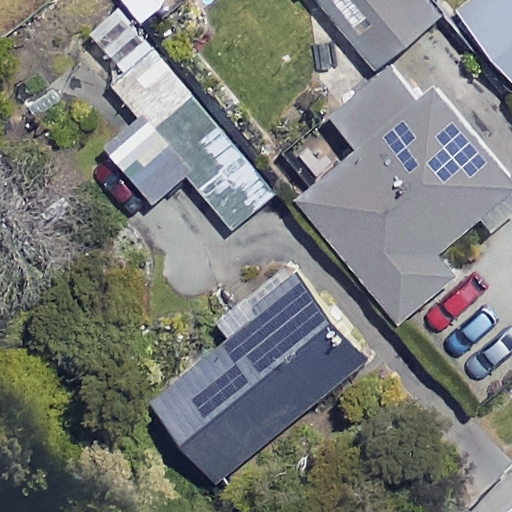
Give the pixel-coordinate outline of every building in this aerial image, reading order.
[(435,14),(423,0),(330,0),(382,60),(435,14)] [(511,0),(472,0),(465,6),(511,61),(511,0)] [(511,109),(445,28),(325,126),(351,159),(308,194),(407,315),(461,271),(441,246),(485,211),(498,227),(511,215),(511,109)] [(272,192),(187,84),(109,146),(153,201),(191,170),(233,223),(272,192)] [(364,350),(300,273),(153,395),(216,472),(364,350)] [(24,511),(0,499),(0,511),(24,511)]
